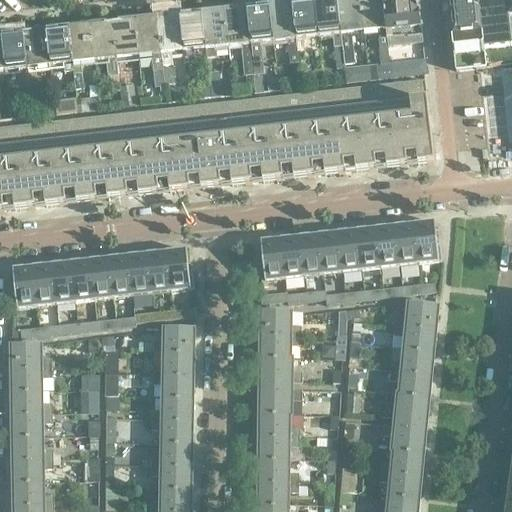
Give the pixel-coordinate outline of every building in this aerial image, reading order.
[(317,3),(314,4),(318,39),(332,37),(336,78),(343,77),(344,77),(341,36),(337,1),(328,2),(324,0),(320,0),(319,0),(317,3)] [(347,0),(348,0),(337,1),(341,36),(343,60),(352,58),(349,35),(363,34),(359,0),(347,0)] [(359,0),(363,34),(386,31),(382,0),(359,0)] [(382,0),(386,31),(386,34),(420,31),(418,10),(417,0),(382,0)] [(478,0),(447,0),(457,74),(487,70),(485,49),(478,0)] [(511,0),(478,0),(485,49),(511,46),(511,0)] [(303,5),(292,6),(296,41),(318,39),(314,4),(313,4),(310,1),(305,2),(303,5)] [(272,8),(269,8),(273,43),(288,42),(290,64),(298,64),(296,41),(292,6),(282,7),(279,5),(274,5),(272,8)] [(258,10),(247,11),(251,46),(256,87),(263,86),(261,67),(260,45),(273,43),(269,8),(269,9),(265,6),(260,6),(258,10)] [(226,13),(225,13),(229,48),(241,47),(245,77),(254,76),(251,46),(247,11),(237,12),(234,9),(229,10),(226,13)] [(212,15),(202,16),(206,51),(207,60),(215,59),(214,50),(229,48),(225,13),(223,13),(220,11),(214,11),(212,15)] [(181,18),(180,18),(184,53),(197,52),(198,61),(207,60),(206,51),(202,16),(192,17),(189,14),(184,15),(181,18)] [(167,19),(158,20),(162,55),(162,68),(171,67),(185,66),(183,53),(184,53),(180,18),(178,18),(175,16),(170,16),(167,19)] [(137,23),(135,23),(139,58),(151,57),(153,73),(163,72),(161,56),(162,55),(158,20),(147,22),(145,19),(139,20),(137,23)] [(123,24),(113,25),(117,60),(139,58),(135,23),(133,23),(130,21),(125,21),(123,24)] [(92,27),(91,28),(95,63),(108,61),(112,93),(120,93),(117,60),(113,25),(103,26),(100,24),(95,24),(92,27)] [(78,29),(69,30),(73,65),(76,92),(83,91),(80,64),(95,63),(91,28),(89,28),(86,25),(81,26),(78,29)] [(48,32),(46,32),(50,68),(64,66),(66,87),(74,86),(73,65),(69,30),(58,31),(55,29),(50,29),(48,32)] [(34,34),(25,35),(29,70),(50,68),(46,32),(44,33),(41,30),(36,31),(34,34)] [(3,37),(2,37),(6,72),(29,70),(25,35),(14,36),(11,33),(6,34),(3,37)] [(398,53),(388,55),(389,65),(392,64),(400,64),(398,53)] [(426,76),(425,61),(400,64),(392,64),(394,79),(426,76)] [(391,65),(368,67),(370,82),(393,79),(391,65)] [(367,68),(345,70),(346,84),(369,82),(367,68)] [(174,85),(172,71),(164,72),(165,86),(174,85)] [(218,73),(209,74),(211,91),(219,90),(218,73)] [(323,86),(322,75),(313,75),(315,87),(323,86)] [(278,79),(267,80),(268,92),(279,90),(278,79)] [(0,214),(190,193),(202,191),(434,165),(430,126),(429,122),(425,82),(0,130),(0,214)] [(211,100),(209,82),(201,83),(202,100),(211,100)] [(132,87),(120,89),(122,108),(134,107),(132,87)] [(96,99),(77,101),(79,113),(98,111),(96,99)] [(75,100),(54,101),(54,106),(55,115),(76,113),(75,100)] [(41,116),(55,115),(54,106),(54,101),(40,103),(41,116)] [(25,106),(10,107),(11,120),(26,118),(25,106)] [(423,224),(416,225),(421,267),(442,264),(440,247),(437,247),(434,224),(424,225),(423,224)] [(416,225),(397,227),(402,269),(421,267),(416,225)] [(397,227),(378,230),(382,271),(402,269),(397,227)] [(378,230),(359,232),(363,273),(382,271),(378,230)] [(359,232),(340,234),(344,275),(363,273),(359,232)] [(340,234),(319,236),(324,278),(344,275),(340,234)] [(305,280),(324,278),(319,236),(300,238),(305,280)] [(300,238),(281,240),(286,282),(305,280),(300,238)] [(261,243),(260,243),(263,267),(259,267),(261,285),(286,282),(281,240),(261,243)] [(176,252),(167,253),(172,295),(194,292),(192,275),(189,275),(186,251),(176,253),(176,252)] [(167,253),(148,255),(153,297),(172,295),(167,253)] [(148,255),(129,258),(133,299),(153,297),(148,255)] [(129,258),(110,260),(114,301),(133,299),(129,258)] [(110,260),(91,262),(95,303),(114,301),(110,260)] [(91,262),(70,264),(75,306),(95,303),(91,262)] [(70,264),(51,266),(56,308),(75,306),(70,264)] [(51,266),(32,268),(37,310),(56,308),(51,266)] [(15,295),(11,295),(13,313),(37,310),(32,268),(13,271),(12,271),(15,295)] [(434,286),(423,287),(424,296),(436,295),(434,286)] [(423,287),(404,289),(405,298),(424,296),(423,287)] [(404,289),(385,291),(386,301),(405,298),(404,289)] [(385,291),(366,293),(367,303),(386,301),(385,291)] [(326,293),(307,295),(308,305),(326,303),(326,307),(327,307),(326,297),(326,293)] [(366,293),(347,295),(348,305),(367,303),(366,293)] [(287,295),(267,297),(268,307),(269,307),(287,305),(287,307),(288,307),(287,297),(287,295)] [(307,295),(287,297),(288,307),(308,305),(307,295)] [(347,295),(327,297),(326,297),(327,307),(348,305),(347,295)] [(397,319),(396,329),(400,329),(436,333),(438,309),(436,309),(408,306),(407,320),(401,320),(397,319)] [(189,311),(174,313),(175,322),(190,321),(189,311)] [(156,324),(175,322),(174,313),(155,315),(156,324)] [(357,313),(346,314),(347,322),(358,320),(357,313)] [(346,340),(347,322),(346,314),(336,315),(338,323),(337,339),(346,340)] [(134,317),(134,320),(135,329),(136,329),(136,327),(156,324),(155,315),(134,317)] [(261,315),(261,338),(298,339),(302,340),(302,330),(298,330),(291,330),(291,315),(268,315),(263,315),(261,315)] [(134,320),(117,322),(118,331),(135,329),(134,320)] [(117,322),(98,324),(99,333),(118,331),(117,322)] [(98,324),(77,326),(79,336),(99,333),(98,324)] [(77,326),(58,328),(59,338),(79,336),(77,326)] [(58,328),(39,330),(40,340),(59,338),(58,328)] [(394,338),(392,352),(403,353),(433,356),(436,333),(400,329),(396,329),(395,338),(394,338)] [(39,330),(20,332),(21,342),(40,340),(39,330)] [(153,344),(153,354),(162,355),(194,355),(194,332),(165,331),(164,338),(162,337),(162,345),(153,344)] [(363,334),(353,333),(352,350),(362,351),(363,334)] [(122,337),(100,340),(100,353),(122,353),(122,337)] [(261,338),(261,362),(292,363),(292,361),(290,361),(291,349),(298,349),(302,349),(302,340),(298,339),(261,338)] [(344,363),(346,340),(337,339),(336,339),(335,362),(344,363)] [(98,340),(86,341),(87,355),(98,354),(98,340)] [(11,348),(12,372),(44,372),(44,353),(42,353),(41,348),(11,348)] [(322,349),(321,359),(331,360),(332,350),(322,349)] [(118,354),(107,353),(106,377),(118,377),(118,354)] [(392,366),(392,375),(395,376),(431,379),(433,356),(403,353),(402,367),(396,366),(392,366)] [(153,368),(153,378),(193,378),(194,355),(162,355),(162,368),(153,368)] [(365,362),(350,361),(350,370),(365,371),(365,362)] [(261,362),(260,386),(292,387),(299,387),(299,377),(292,377),(292,363),(261,362)] [(44,372),(12,372),(12,395),(44,394),(44,372)] [(332,378),(332,386),(341,387),(341,379),(342,373),(332,373),(332,378)] [(392,375),(391,385),(394,385),(400,386),(399,396),(397,396),(397,400),(429,403),(431,379),(395,376),(392,375)] [(118,377),(106,377),(106,399),(118,399),(118,377)] [(153,378),(153,388),(161,388),(161,401),(193,401),(193,378),(153,378)] [(348,378),(348,392),(360,393),(361,379),(348,378)] [(99,379),(82,379),(82,392),(99,392),(99,379)] [(260,386),(260,410),(291,411),(292,387),(260,386)] [(328,409),(340,410),(340,392),(329,392),(328,409)] [(44,394),(12,395),(12,417),(45,417),(44,394)] [(99,417),(99,394),(90,394),(89,417),(99,417)] [(347,396),(345,416),(359,417),(360,397),(347,396)] [(121,400),(106,400),(106,420),(121,420),(121,400)] [(397,400),(395,423),(426,426),(429,403),(397,400)] [(192,424),(193,401),(161,401),(161,424),(192,424)] [(260,410),(259,434),(289,435),(289,418),(291,418),(291,411),(260,410)] [(329,416),(329,429),(339,430),(339,416),(329,416)] [(45,417),(12,417),(12,440),(45,440),(45,417)] [(89,440),(100,440),(100,417),(89,417),(89,440)] [(345,418),(343,446),(355,447),(357,419),(345,418)] [(395,423),(392,446),(424,450),(426,426),(395,423)] [(192,424),(161,424),(160,447),(192,447),(192,424)] [(115,430),(106,430),(106,446),(115,446),(115,430)] [(259,434),(259,457),(289,458),(289,435),(259,434)] [(328,460),(337,460),(339,437),(329,436),(328,460)] [(45,440),(12,440),(13,463),(45,463),(45,440)] [(99,440),(90,440),(90,455),(99,455),(99,440)] [(343,446),(342,467),(354,468),(356,447),(343,446)] [(393,453),(391,470),(422,473),(424,450),(392,446),(392,453),(393,453)] [(115,447),(106,447),(106,460),(115,460),(115,447)] [(160,447),(160,469),(191,470),(192,447),(160,447)] [(259,457),(259,481),(289,482),(289,458),(259,457)] [(327,473),(336,474),(337,461),(328,460),(327,473)] [(45,463),(13,463),(13,486),(46,485),(45,463)] [(100,463),(86,463),(86,485),(100,485),(100,463)] [(342,467),(340,491),(353,492),(354,468),(342,467)] [(160,469),(159,492),(191,492),(191,470),(160,469)] [(116,470),(105,470),(105,490),(116,490),(116,470)] [(391,470),(389,493),(419,496),(422,473),(391,470)] [(259,481),(258,505),(288,506),(289,482),(259,481)] [(46,485),(13,486),(14,509),(46,508),(46,485)] [(99,486),(89,486),(89,500),(99,500),(99,486)] [(120,511),(121,491),(105,491),(105,511),(120,511)] [(159,492),(159,511),(190,511),(191,492),(159,492)] [(340,492),(339,511),(351,511),(353,492),(340,492)] [(389,493),(387,511),(417,511),(419,496),(389,493)] [(323,494),(322,509),(333,509),(334,495),(323,494)]
